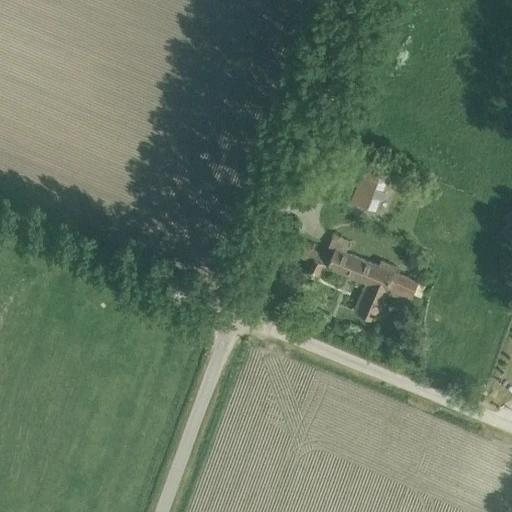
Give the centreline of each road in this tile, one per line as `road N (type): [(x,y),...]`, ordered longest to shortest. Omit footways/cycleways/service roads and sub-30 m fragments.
road 1 (residential): [(346,0),(233,312)]
road 2 (residential): [(511,426),(233,312)]
road 3 (residential): [(233,312),(0,214)]
road 4 (residential): [(233,312),(160,511)]
